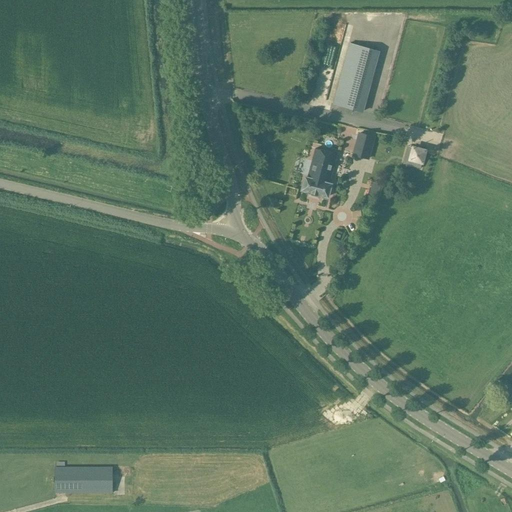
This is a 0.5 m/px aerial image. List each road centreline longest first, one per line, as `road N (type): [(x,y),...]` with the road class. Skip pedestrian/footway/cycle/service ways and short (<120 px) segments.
road 1 (tertiary): [(511,471),(349,358),(260,249),(232,232)]
road 2 (tertiary): [(232,232),(0,184)]
road 3 (unclassified): [(232,232),(233,198),(205,99),(193,0)]
